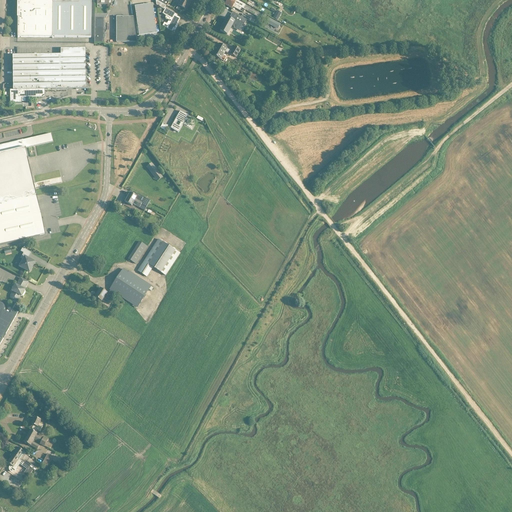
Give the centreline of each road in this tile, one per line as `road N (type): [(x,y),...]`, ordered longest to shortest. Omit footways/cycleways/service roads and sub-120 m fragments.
road 1 (track): [(511,455),(187,48)]
road 2 (track): [(260,133),(293,105),(427,95),(437,86),(434,64),(417,52),(335,64),(330,92)]
road 3 (tertiary): [(3,379),(102,201),(109,111)]
road 4 (track): [(335,228),(364,214),(511,82)]
road 5 (track): [(482,82),(423,131),(389,137),(313,200)]
road 6 (tertiary): [(109,111),(153,103),(214,0)]
road 7 (unknown): [(93,111),(93,46),(0,39)]
road 8 (track): [(437,86),(482,82),(478,37),(500,0)]
